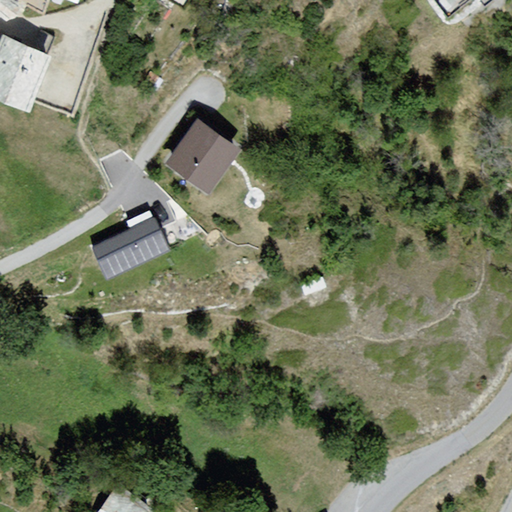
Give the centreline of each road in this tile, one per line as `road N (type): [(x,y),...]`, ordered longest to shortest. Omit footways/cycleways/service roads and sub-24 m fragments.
road 1 (residential): [(0,268),(79,233),(126,191),(205,92)]
road 2 (residential): [(511,393),(373,511)]
